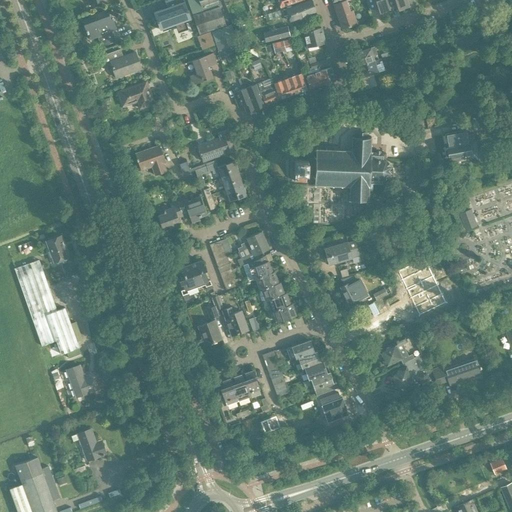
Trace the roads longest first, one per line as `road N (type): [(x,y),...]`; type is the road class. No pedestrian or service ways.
road 1 (secondary): [(189,442),(16,0)]
road 2 (residential): [(396,459),(323,323)]
road 3 (residential): [(334,44),(461,0)]
road 4 (residential): [(271,399),(252,349),(323,323)]
road 5 (residential): [(323,323),(266,211)]
road 6 (residential): [(396,459),(511,419)]
road 7 (residential): [(174,111),(127,0)]
